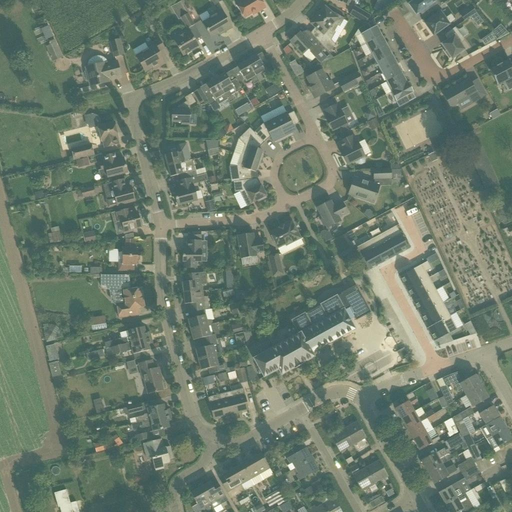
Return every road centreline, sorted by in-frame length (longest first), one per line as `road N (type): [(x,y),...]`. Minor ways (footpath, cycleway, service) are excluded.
road 1 (unclassified): [(160,224),(134,102),(261,33)]
road 2 (unclassified): [(215,439),(193,424),(162,298),(160,224)]
road 3 (residential): [(393,15),(431,82),(511,38)]
road 4 (residential): [(361,399),(481,352)]
road 5 (residential): [(160,224),(258,218),(286,206)]
